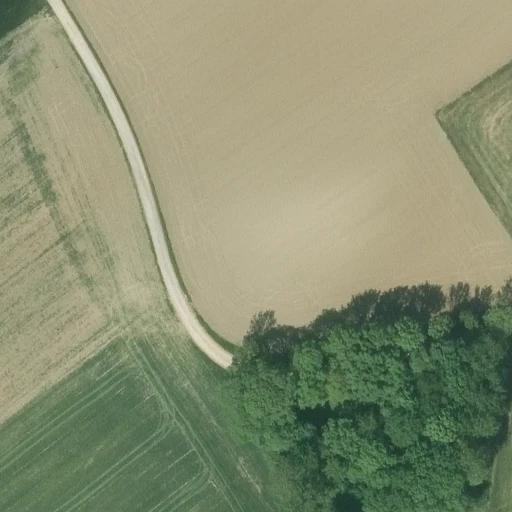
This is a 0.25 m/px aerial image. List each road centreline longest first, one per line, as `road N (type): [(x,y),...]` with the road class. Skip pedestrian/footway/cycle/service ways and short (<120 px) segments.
road 1 (unclassified): [(511,326),(294,376),(251,370),(213,350),(172,287),(133,152),(54,0)]
road 2 (track): [(507,327),(477,511)]
